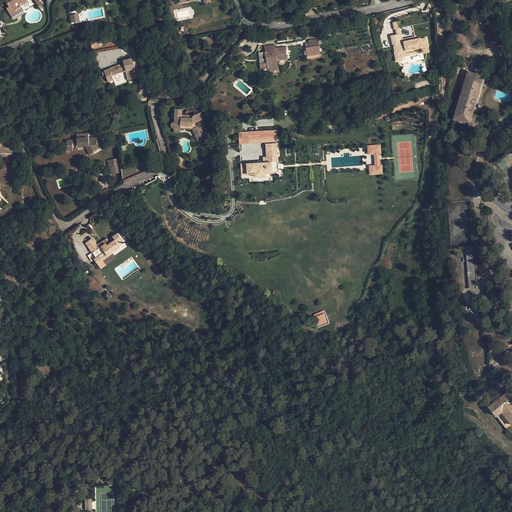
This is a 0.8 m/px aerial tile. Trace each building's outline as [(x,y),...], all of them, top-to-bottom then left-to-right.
[(5,0),(9,7),(7,8),(11,15),(17,11),(15,9),(21,5),(28,1),(27,0),(5,0)] [(17,11),(11,15),(13,19),(25,12),(21,5),(15,9),(17,11)] [(337,36),(338,42),(344,41),(345,50),(365,47),(364,46),(368,45),(368,48),(371,47),(371,46),(373,46),(373,45),(371,35),(372,35),(371,32),(366,33),(367,37),(363,38),(362,32),(337,36)] [(415,48),(422,47),(422,49),(428,48),(426,38),(421,39),(421,37),(403,41),(400,42),(399,35),(391,36),(393,44),(395,52),(394,52),(394,53),(401,52),(401,53),(416,50),(415,48)] [(320,52),(318,39),(308,40),(309,43),(309,46),(306,47),(306,50),(304,50),(305,55),(307,54),(320,52)] [(287,59),(285,47),(272,49),(272,46),(265,47),(267,63),(260,64),(261,70),(268,69),(268,71),(278,69),(277,60),(287,59)] [(245,57),(239,48),(234,51),(240,60),(245,57)] [(401,52),(394,53),(396,61),(403,59),(402,56),(401,53),(401,52)] [(104,71),(106,75),(108,82),(114,80),(112,76),(119,74),(126,72),(127,75),(127,77),(137,74),(133,58),(123,60),(124,64),(117,65),(113,67),(108,69),(104,71)] [(454,118),(469,123),(472,115),(481,84),(483,76),(468,71),(454,118)] [(192,116),(192,118),(181,117),(181,114),(182,109),(175,109),(174,122),(181,122),(181,124),(192,125),(192,124),(203,119),(201,112),(194,114),(193,115),(192,116)] [(200,125),(192,128),(195,134),(203,131),(200,125)] [(238,132),(239,143),(276,140),(276,129),(238,132)] [(203,131),(195,134),(199,142),(206,139),(203,131)] [(88,138),(88,133),(77,134),(77,139),(67,140),(68,150),(78,149),(77,146),(85,146),(86,148),(90,154),(100,148),(97,143),(96,137),(88,138)] [(279,168),(277,143),(266,144),(266,156),(263,157),(257,157),(258,162),(241,163),(242,174),(254,174),(254,177),(267,176),(267,173),(273,172),(273,168),(279,168)] [(381,153),(380,144),(367,145),(368,153),(374,153),(375,165),(369,165),(370,174),(383,173),(382,164),(380,164),(379,153),(381,153)] [(109,168),(110,168),(112,174),(121,172),(119,158),(108,160),(109,168)] [(88,246),(96,257),(94,259),(97,263),(102,260),(108,255),(109,257),(113,253),(113,252),(120,246),(119,245),(124,242),(118,233),(113,237),(115,240),(110,243),(109,241),(99,248),(97,245),(95,241),(88,246)] [(97,245),(99,248),(109,241),(107,238),(97,245)] [(102,260),(97,263),(101,269),(106,265),(102,260)] [(103,295),(107,300),(112,295),(107,291),(103,295)] [(315,316),(318,324),(327,321),(324,313),(315,316)] [(511,394),(508,390),(488,406),(496,416),(501,411),(510,422),(511,420),(511,394)]
